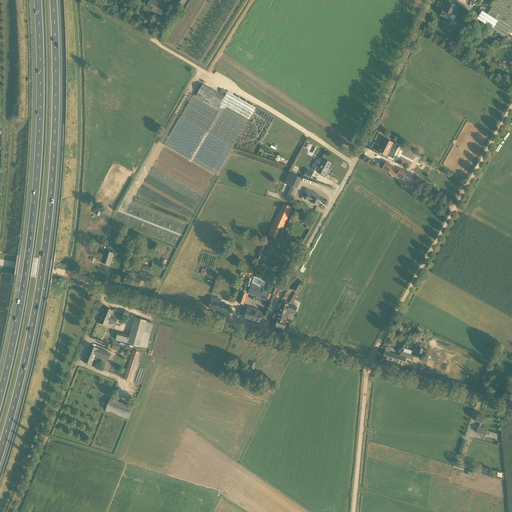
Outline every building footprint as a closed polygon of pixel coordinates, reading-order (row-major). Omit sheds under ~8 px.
[(150,0),(148,3),(146,8),(153,12),(153,11),(161,16),(166,8),(160,4),(161,3),(156,0),(150,0)] [(174,0),(172,4),(181,9),(186,0),(174,0)] [(511,0),(496,0),(487,15),(482,11),(476,20),(493,30),(497,23),(498,23),(499,22),(510,29),(508,32),(511,34),(511,0)] [(443,10),(440,16),(445,18),(443,23),(448,25),(451,21),(450,20),(453,14),(452,14),(455,6),(449,3),(445,11),(443,10)] [(497,23),(493,30),(505,37),(508,32),(510,29),(499,22),(498,23),(497,23)] [(489,29),(485,38),(488,40),(493,31),(489,29)] [(197,93),(219,106),(224,97),(202,85),(197,93)] [(219,106),(197,93),(196,97),(193,95),(164,145),(217,176),(253,112),(255,108),(227,92),(225,96),(224,97),(219,106)] [(378,152),(386,156),(388,157),(392,150),(390,149),(393,143),(385,140),(381,148),(381,147),(378,152)] [(322,159),(320,164),(319,163),(315,171),(318,172),(317,172),(324,176),(331,164),(322,159)] [(396,177),(397,174),(391,170),(393,166),(385,162),(381,170),(396,177)] [(397,174),(396,177),(399,179),(404,181),(408,173),(400,169),(397,174)] [(307,170),(304,174),(310,178),(313,173),(307,170)] [(301,179),(289,174),(284,184),(291,187),(285,198),(291,201),(301,179)] [(302,197),(301,200),(305,201),(306,199),(311,202),(311,203),(318,207),(320,201),(319,201),(321,197),(306,189),(304,194),(302,197)] [(292,208),(283,204),(278,214),(277,214),(273,223),(281,227),(283,228),(292,208)] [(105,251),(101,263),(110,266),(114,254),(105,251)] [(149,274),(151,268),(144,266),(142,270),(147,272),(146,273),(149,274)] [(141,280),(126,276),(124,283),(132,285),(139,287),(141,280)] [(303,285),(296,281),(291,289),(299,293),(303,285)] [(268,301),(271,294),(251,286),(250,288),(248,294),(257,297),(257,296),(268,301)] [(247,294),(242,292),(238,303),(243,305),(245,300),(247,294)] [(230,307),(210,301),(209,308),(228,313),(230,307)] [(278,317),(278,320),(283,322),(285,312),(286,312),(288,306),(282,304),(280,312),(277,311),(275,316),(278,317)] [(283,322),(278,320),(276,327),(284,330),(289,313),(295,314),(297,308),(288,305),(288,306),(286,312),(285,312),(283,322)] [(247,306),(244,318),(260,323),(263,312),(257,310),(258,309),(247,306)] [(99,324),(106,327),(108,322),(115,325),(117,320),(110,317),(113,311),(106,308),(99,324)] [(118,333),(116,339),(116,340),(146,348),(153,323),(135,318),(130,337),(118,333)] [(420,343),(418,348),(417,353),(416,357),(421,358),(424,350),(423,350),(425,344),(420,343)] [(91,366),(95,357),(98,349),(90,346),(84,363),(91,366)] [(386,348),(385,351),(382,359),(397,363),(399,356),(390,353),(391,349),(386,348)] [(108,362),(111,354),(98,349),(95,357),(108,362)] [(133,351),(123,379),(130,381),(140,353),(133,351)] [(412,360),(413,357),(413,356),(402,352),(399,356),(397,363),(404,366),(406,358),(412,360)] [(128,419),(133,408),(110,399),(106,410),(128,419)] [(477,415),(475,421),(480,423),(479,428),(478,427),(476,433),(486,435),(487,430),(481,428),(483,424),(485,417),(477,415)] [(459,452),(463,454),(468,442),(463,440),(459,452)]
